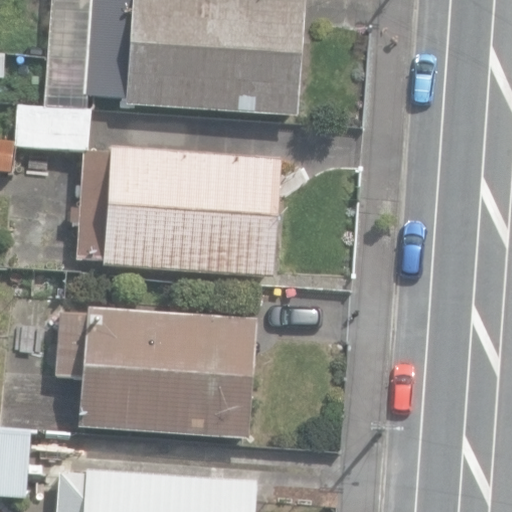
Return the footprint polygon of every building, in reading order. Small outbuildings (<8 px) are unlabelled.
[(129,106),(304,119),(312,0),(95,0),(88,94),(130,97),(129,106)] [(92,151),(95,109),(20,104),(17,146),(92,151)] [(105,265),(279,277),(287,158),(115,146),(114,155),(85,153),(78,258),(105,259),(105,265)] [(252,438),(261,318),(92,306),(91,314),(61,311),(56,376),(87,378),(83,425),(252,438)] [(0,496),(30,498),(35,431),(0,428),(0,496)] [(258,511),(260,481),(89,470),(89,474),(62,472),(59,511),(258,511)]
